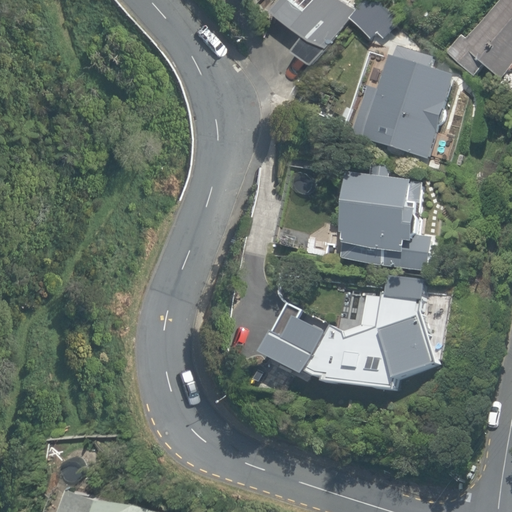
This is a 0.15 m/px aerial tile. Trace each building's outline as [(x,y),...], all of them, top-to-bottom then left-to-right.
[(359,8),(347,0),(288,0),(284,7),(334,42),(359,8)] [(383,30),(389,36),(404,21),(381,0),(368,0),(355,14),(377,36),(383,30)] [(490,66),(508,82),(511,78),(511,0),(503,0),(470,39),(466,35),(450,52),(480,78),(490,66)] [(301,57),(315,67),(331,46),(313,31),(301,46),(301,57)] [(368,140),(434,161),(461,76),(434,68),(437,58),(402,47),(399,57),(395,56),(384,90),(375,87),(359,136),(369,139),(368,140)] [(295,100),(329,121),(342,101),(308,81),(295,100)] [(318,157),(335,162),(339,148),(322,143),(318,157)] [(357,175),(348,260),(415,267),(417,247),(424,247),(430,185),(395,181),(396,167),(374,165),(373,177),(357,175)] [(76,277),(92,286),(104,263),(88,255),(76,277)] [(404,384),(447,367),(428,318),(426,301),(388,295),(382,330),(351,340),(350,335),(337,326),(335,331),(332,334),(301,319),(291,338),(281,334),(269,354),(311,377),(319,377),(331,381),(331,384),(404,394),(404,384)] [(62,511),(161,511),(70,486),(62,511)]
